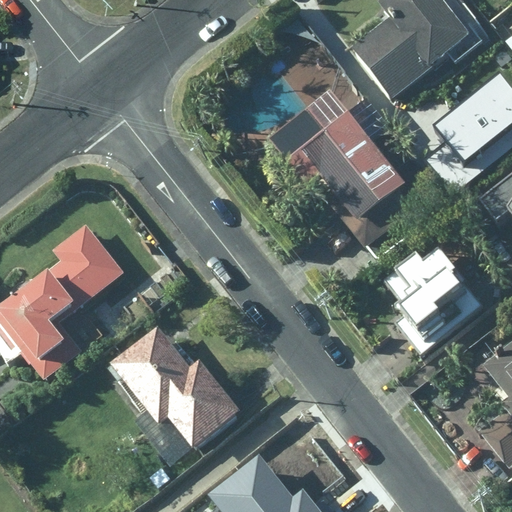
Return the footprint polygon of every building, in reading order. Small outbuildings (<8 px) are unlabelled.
[(357,54),(397,106),(474,46),(437,0),(395,0),(380,12),(392,27),(357,54)] [(464,161),(511,122),(511,96),(495,74),(433,123),(464,161)] [(331,212),(368,260),(419,220),(406,204),(412,200),(335,105),(273,153),(311,201),(325,190),(338,207),(331,212)] [(511,191),(484,214),(501,235),(511,226),(511,191)] [(125,277),(87,230),(54,257),(62,266),(0,314),(0,326),(47,387),(84,357),(61,328),(125,277)] [(423,358),(483,311),(441,257),(426,270),(419,261),(387,285),(411,317),(398,327),(423,358)] [(197,455),(244,419),(203,365),(191,374),(160,333),(114,370),(163,433),(173,424),(197,455)] [(507,472),(511,468),(511,349),(485,370),(508,401),(501,406),(508,415),(480,436),(507,472)] [(259,463),(210,502),(217,511),(314,511),(306,502),(297,509),(259,463)]
